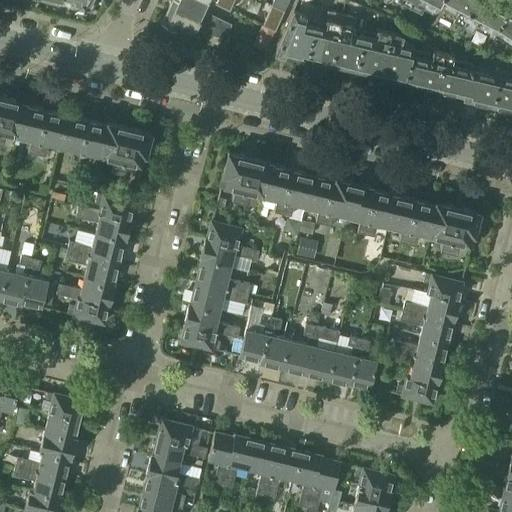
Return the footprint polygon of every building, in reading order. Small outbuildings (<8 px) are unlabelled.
[(208,0),(171,0),(169,6),(210,23),(228,32),(232,24),(203,10),(208,0)] [(210,0),(230,9),(234,0),(210,0)] [(284,11),(289,0),(273,0),(272,5),(284,11)] [(438,6),(446,11),(452,0),(411,0),(410,4),(421,10),(424,3),(436,9),(438,6)] [(475,0),(452,0),(446,11),(455,15),(453,19),(463,24),(475,0)] [(475,0),(463,24),(472,29),(475,25),(491,34),(507,5),(504,4),(504,0),(475,0)] [(507,42),(511,45),(511,2),(507,4),(507,5),(491,34),(493,35),(496,30),(509,38),(507,42)] [(284,11),(272,5),(262,25),(275,31),(284,11)] [(228,32),(210,23),(169,6),(161,25),(175,32),(178,26),(228,38),(230,33),(228,32)] [(306,57),(307,57),(315,23),(304,20),(306,13),(294,10),(276,52),(305,59),(306,57)] [(324,25),(315,23),(307,57),(331,63),(343,13),(328,10),(324,25)] [(238,13),(231,28),(251,38),(258,22),(238,13)] [(343,13),(331,63),(355,69),(364,33),(353,30),(356,17),(343,13)] [(254,44),(265,49),(274,31),(262,26),(254,44)] [(375,35),(364,33),(355,69),(381,74),(390,32),(376,28),(375,35)] [(390,32),(381,74),(406,80),(414,49),(413,49),(414,45),(403,42),(404,35),(390,32)] [(431,53),(414,49),(406,80),(435,87),(443,52),(432,50),(431,53)] [(454,55),(443,52),(435,87),(464,94),(471,62),(454,58),(454,55)] [(471,62),(464,94),(465,94),(465,97),(492,103),(493,101),(500,70),(489,67),(488,71),(473,67),(474,63),(471,62)] [(493,101),(492,103),(511,108),(511,76),(511,77),(511,72),(500,70),(493,101)] [(0,141),(4,142),(7,131),(19,134),(27,103),(27,102),(0,95),(0,141)] [(67,113),(27,103),(19,134),(31,137),(28,148),(46,152),(49,141),(60,144),(67,113)] [(108,123),(67,113),(60,144),(72,147),(70,158),(88,163),(90,151),(102,154),(110,122),(109,122),(108,123)] [(152,132),(110,122),(102,154),(114,157),(111,168),(129,173),(132,161),(144,164),(152,132)] [(229,151),(221,183),(234,187),(232,198),(249,202),(252,191),(264,194),(272,162),(229,151)] [(264,194),(259,214),(266,216),(269,207),(273,208),(291,212),(290,216),(302,219),(306,204),(313,173),(283,166),(284,164),(272,162),(264,194)] [(313,173),(306,204),(318,207),(315,218),(324,220),(333,222),(333,221),(344,224),(347,214),(354,181),(336,177),(336,179),(334,178),(313,173)] [(354,181),(347,214),(359,217),(359,218),(357,228),(365,230),(374,232),(377,221),(389,224),(396,193),(375,188),(372,187),(372,185),(354,181)] [(98,192),(95,202),(102,203),(100,211),(130,218),(135,201),(98,192)] [(396,193),(389,224),(402,227),(399,238),(416,242),(419,231),(431,234),(439,201),(437,201),(436,203),(396,193)] [(219,196),(216,206),(224,208),(227,198),(219,196)] [(439,201),(431,234),(443,237),(440,248),(458,252),(461,241),(472,243),(480,211),(439,201)] [(77,211),(76,216),(97,221),(94,232),(125,239),(126,240),(130,224),(132,219),(130,218),(100,211),(78,205),(77,211)] [(302,219),(300,230),(312,233),(315,222),(302,219)] [(211,221),(207,237),(237,245),(239,238),(245,240),(248,230),(211,221)] [(61,243),(60,247),(67,249),(119,261),(124,242),(125,239),(94,232),(94,234),(91,245),(70,240),(62,238),(61,243)] [(298,236),(295,252),(309,255),(312,239),(298,236)] [(204,242),(200,258),(202,259),(232,266),(235,255),(256,261),(258,256),(259,251),(237,245),(207,237),(205,237),(204,242)] [(25,241),(22,253),(31,255),(34,243),(25,241)] [(60,247),(58,257),(65,259),(86,264),(84,274),(83,277),(114,284),(115,281),(119,261),(67,249),(60,247)] [(0,288),(0,298),(20,303),(20,302),(31,257),(21,254),(18,264),(24,265),(22,272),(5,268),(0,288)] [(20,302),(20,303),(21,304),(21,302),(42,307),(49,279),(32,275),(34,268),(39,269),(41,260),(31,257),(20,302)] [(201,261),(196,281),(248,294),(250,285),(229,280),(231,269),(232,266),(202,259),(201,261)] [(268,269),(267,275),(277,277),(278,271),(268,269)] [(426,271),(424,281),(431,282),(429,292),(458,300),(463,281),(426,271)] [(58,287),(57,292),(78,298),(109,305),(110,306),(112,300),(115,285),(114,284),(83,277),(81,288),(59,282),(59,284),(58,287)] [(191,300),(190,303),(221,311),(222,308),(225,298),(246,303),(248,294),(196,281),(191,300)] [(251,284),(249,292),(255,294),(257,285),(251,284)] [(382,287),(378,302),(388,305),(392,289),(382,287)] [(405,300),(402,309),(453,322),(453,320),(455,321),(460,300),(458,300),(429,292),(414,289),(410,301),(405,300)] [(69,304),(67,312),(105,322),(109,305),(78,298),(76,305),(69,304)] [(324,301),(321,313),(330,315),(333,303),(324,301)] [(185,319),(184,324),(185,324),(186,324),(216,332),(234,337),(238,338),(238,336),(239,333),(240,327),(218,322),(221,311),(190,303),(189,303),(185,319)] [(309,312),(307,318),(317,321),(320,311),(314,309),(309,312)] [(402,319),(400,329),(420,334),(448,341),(453,322),(402,309),(400,318),(402,319)] [(246,327),(239,355),(260,360),(260,362),(261,360),(272,316),(262,313),(259,323),(264,324),(263,331),(246,327)] [(261,360),(260,362),(282,367),(283,365),(290,337),(273,333),(274,326),(279,328),(282,318),(272,316),(261,360)] [(283,365),(282,367),(305,373),(305,371),(317,324),(306,321),(303,333),(308,335),(306,342),(290,337),(283,365)] [(186,324),(182,340),(219,350),(221,341),(214,339),(216,332),(186,324)] [(305,371),(305,373),(327,378),(327,376),(334,349),(335,349),(340,329),(317,324),(305,371)] [(388,337),(386,346),(393,348),(443,361),(448,341),(420,334),(418,344),(396,339),(388,337)] [(327,376),(327,378),(349,383),(350,381),(360,337),(350,335),(348,344),(353,345),(351,353),(335,349),(334,349),(327,376)] [(234,337),(231,352),(239,354),(243,338),(238,336),(238,338),(234,337)] [(350,381),(349,383),(350,384),(350,382),(371,387),(378,359),(362,355),(363,348),(368,349),(371,340),(360,337),(350,381)] [(393,348),(391,358),(413,363),(410,377),(437,384),(438,382),(440,383),(445,363),(442,363),(443,361),(393,348)] [(398,383),(396,393),(433,402),(437,384),(410,377),(407,376),(405,385),(398,383)] [(14,411),(20,383),(1,379),(0,382),(0,421),(3,409),(14,411)] [(48,390),(46,400),(53,402),(50,410),(82,419),(87,400),(48,390)] [(29,402),(31,394),(22,392),(20,400),(29,402)] [(18,405),(16,414),(27,416),(29,408),(18,405)] [(50,410),(45,430),(77,438),(82,419),(50,410)] [(16,414),(14,422),(25,425),(27,416),(16,414)] [(161,418),(157,435),(188,443),(190,435),(196,437),(198,428),(191,426),(192,426),(161,418)] [(31,437),(29,448),(31,449),(40,451),(43,452),(72,459),(73,459),(79,439),(77,438),(45,430),(43,440),(31,437)] [(214,484),(223,486),(235,436),(236,434),(235,434),(234,436),(215,431),(209,458),(219,461),(214,484)] [(238,466),(250,469),(257,441),(257,439),(236,434),(235,436),(223,486),(232,489),(238,466)] [(155,440),(152,454),(180,461),(182,452),(205,458),(206,452),(207,448),(188,443),(157,435),(155,440)] [(264,503),(266,497),(265,497),(278,446),(278,444),(257,439),(257,441),(250,469),(262,472),(254,505),(263,508),(264,503)] [(278,444),(278,446),(265,497),(266,497),(275,499),(281,476),(293,479),(300,452),(300,450),(278,444)] [(19,455),(16,465),(67,478),(72,459),(43,452),(40,451),(31,449),(29,458),(19,455)] [(300,450),(300,452),(293,479),(305,482),(299,505),(309,507),(321,457),(321,455),(300,450)] [(148,460),(144,475),(147,475),(177,483),(197,488),(200,478),(201,473),(203,466),(180,461),(152,454),(150,454),(148,460)] [(322,455),(321,455),(321,457),(309,507),(318,509),(320,501),(329,503),(330,498),(333,488),(334,489),(341,462),(321,457),(322,455)] [(16,465),(14,475),(36,481),(34,489),(62,497),(64,497),(64,496),(63,496),(67,478),(16,465)] [(361,477),(359,484),(390,492),(394,475),(357,465),(354,475),(361,477)] [(145,482),(143,491),(183,501),(184,494),(175,492),(176,489),(177,483),(147,475),(145,482)] [(386,511),(392,492),(390,492),(359,484),(355,504),(385,511),(386,511)] [(511,511),(511,486),(506,485),(499,510),(488,507),(486,511),(511,511)] [(340,501),(342,491),(334,489),(333,488),(330,498),(340,501)] [(30,489),(25,509),(38,511),(60,511),(64,497),(62,497),(34,489),(30,489)] [(140,503),(139,507),(157,511),(169,511),(170,510),(171,506),(181,509),(183,501),(143,491),(140,503)] [(330,498),(329,503),(328,508),(337,511),(340,501),(330,498)] [(220,511),(227,511),(230,506),(219,502),(216,510),(220,511)]
